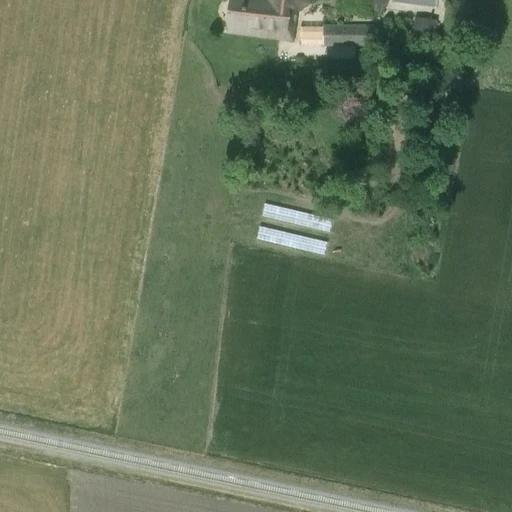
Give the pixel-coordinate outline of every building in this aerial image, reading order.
[(234,0),(230,33),(280,39),(284,0),(234,0)] [(379,48),(379,27),(325,27),(324,48),(379,48)] [(417,146),(419,96),(397,96),(395,145),(417,146)] [(264,205),(260,227),(328,240),(333,218),(264,205)] [(258,229),(256,240),(324,252),(326,241),(258,229)]
